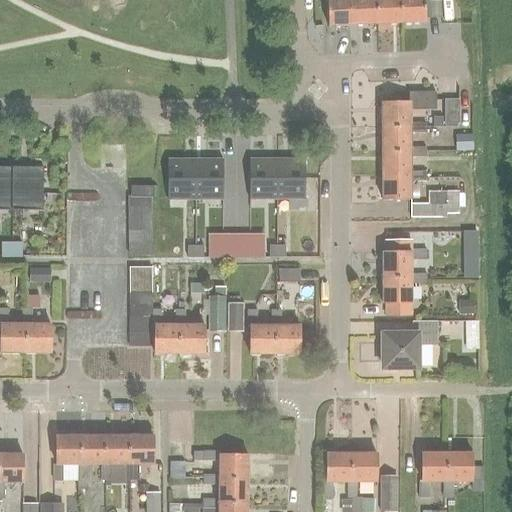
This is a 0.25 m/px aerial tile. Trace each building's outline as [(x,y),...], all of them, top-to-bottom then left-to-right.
[(326,0),(328,28),(352,27),(351,0),(326,0)] [(376,26),(375,0),(351,0),(352,27),(376,26)] [(375,0),(376,26),(401,25),(400,0),(375,0)] [(400,0),(401,25),(425,24),(424,0),(400,0)] [(410,129),(410,125),(409,112),(435,111),(435,94),(409,94),(409,104),(381,105),(382,129),(410,129)] [(443,125),(458,125),(458,102),(443,102),(443,125)] [(426,134),(425,129),(425,125),(410,125),(410,129),(382,129),(382,153),(410,153),(410,150),(410,135),(426,134)] [(472,136),(455,136),(456,153),(473,152),(472,136)] [(410,177),(410,174),(410,159),(426,159),(426,150),(410,150),(410,153),(382,153),(382,177),(410,177)] [(168,160),(168,200),(195,200),(195,160),(168,160)] [(195,160),(195,200),(223,200),(223,160),(195,160)] [(249,160),(249,200),(277,200),(277,160),(249,160)] [(277,160),(277,200),(305,200),(305,185),(305,160),(277,160)] [(0,205),(13,206),(13,166),(0,166),(0,205)] [(13,166),(13,206),(43,206),(44,166),(13,166)] [(426,183),(426,177),(426,174),(410,174),(410,177),(382,177),(382,202),(410,202),(410,183),(426,183)] [(151,199),(151,188),(131,188),(131,198),(151,199)] [(445,220),(445,216),(445,194),(426,194),(426,206),(409,206),(409,220),(445,220)] [(458,194),(445,194),(445,216),(458,216),(458,194)] [(128,211),(151,211),(151,199),(131,198),(128,198),(128,211)] [(151,222),(151,211),(128,211),(128,222),(151,222)] [(128,234),(151,233),(151,222),(128,222),(128,234)] [(151,233),(128,234),(129,245),(151,245),(151,233)] [(222,236),(222,259),(236,259),(236,236),(222,236)] [(236,236),(236,259),(249,259),(249,236),(236,236)] [(411,280),(411,276),(410,262),(426,261),(426,252),(411,252),(411,243),(385,243),(386,255),(382,255),(382,280),(411,280)] [(1,244),(1,259),(12,259),(12,244),(1,244)] [(12,244),(12,259),(21,259),(21,244),(12,244)] [(151,245),(129,245),(129,257),(151,256),(151,245)] [(186,247),(186,259),(195,259),(195,247),(186,247)] [(195,247),(195,259),(204,259),(204,247),(195,247)] [(269,259),(277,259),(277,247),(269,247),(269,259)] [(277,247),(277,259),(285,259),(285,247),(277,247)] [(129,282),(151,282),(151,269),(129,269),(129,282)] [(278,272),(278,284),(298,284),(298,271),(278,272)] [(28,284),(49,284),(48,272),(28,272),(28,284)] [(426,285),(426,280),(426,276),(411,276),(411,280),(382,280),(383,305),(385,305),(386,317),(411,317),(411,286),(426,285)] [(129,296),(152,296),(151,282),(129,282),(129,296)] [(214,289),(214,299),(224,299),(224,289),(214,289)] [(152,296),(129,296),(129,309),(152,309),(152,296)] [(224,299),(214,299),(207,299),(207,334),(224,334),(224,306),(224,299)] [(458,302),(459,316),(474,316),(474,301),(458,302)] [(224,334),(239,334),(239,306),(224,306),(224,334)] [(152,322),(152,311),(152,309),(129,309),(129,322),(152,322)] [(0,310),(0,327),(0,328),(0,351),(0,354),(25,355),(25,327),(22,327),(8,327),(8,311),(0,310)] [(22,311),(22,327),(25,327),(25,355),(50,355),(51,327),(32,327),(32,311),(22,311)] [(178,327),(175,327),(161,327),(161,311),(152,311),(152,322),(152,328),(154,328),(154,355),(178,355),(178,327)] [(176,312),(175,327),(178,327),(178,355),(204,356),(204,328),(185,327),(185,312),(176,312)] [(247,312),(247,329),(250,329),(249,356),(274,356),(274,328),(272,328),(257,328),(257,312),(247,312)] [(272,312),(272,328),(274,328),(274,356),(299,356),(300,328),(281,328),(281,312),(272,312)] [(129,335),(151,335),(152,328),(152,322),(129,322),(129,335)] [(412,323),(412,336),(382,336),(383,370),(418,370),(417,347),(437,347),(437,323),(412,323)] [(129,348),(151,348),(151,335),(129,335),(129,348)] [(62,467),(77,467),(81,467),(80,438),(56,439),(56,466),(53,466),(53,483),(62,483),(62,467)] [(91,466),(101,466),(105,466),(104,438),(80,438),(81,467),(77,467),(77,491),(91,491),(91,466)] [(124,466),(125,466),(129,466),(128,438),(104,438),(105,466),(101,466),(101,483),(105,483),(110,483),(110,485),(124,484),(124,466)] [(125,482),(129,482),(134,482),(134,466),(153,466),(153,438),(128,438),(129,466),(125,466),(125,482)] [(193,453),(193,462),(219,463),(219,477),(219,480),(247,480),(247,456),(219,456),(219,453),(193,453)] [(0,501),(4,501),(4,485),(22,485),(22,457),(0,456),(0,501)] [(323,484),(323,500),(332,500),(332,484),(347,484),(349,484),(349,456),(326,456),(326,484),(323,484)] [(347,484),(347,500),(351,500),(351,501),(351,511),(360,511),(361,503),(361,499),(356,499),(356,484),(359,484),(372,484),(378,484),(378,456),(349,456),(349,484),(347,484)] [(419,482),(419,500),(428,500),(428,484),(443,484),(446,484),(446,456),(421,456),(421,482),(419,482)] [(446,484),(443,484),(443,500),(447,500),(453,500),(452,484),(471,483),(472,456),(446,456),(446,484)] [(202,477),(202,487),(218,487),(218,502),(218,504),(246,505),(247,480),(219,480),(219,477),(202,477)] [(380,478),(380,511),(397,511),(397,478),(380,478)] [(138,487),(139,496),(145,496),(148,495),(148,487),(138,487)] [(148,495),(145,496),(145,511),(159,511),(160,495),(148,495)] [(246,511),(246,505),(218,504),(218,502),(202,501),(202,507),(186,507),(185,511),(202,511),(218,511),(246,511)] [(361,503),(360,511),(373,511),(374,503),(361,503)]
